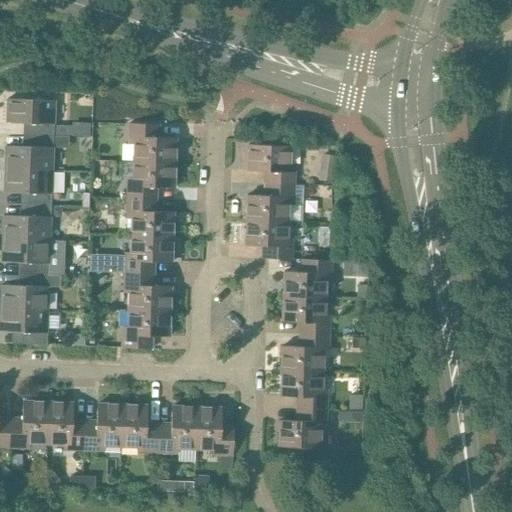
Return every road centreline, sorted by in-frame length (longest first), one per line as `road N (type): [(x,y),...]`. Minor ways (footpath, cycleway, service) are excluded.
road 1 (tertiary): [(473,511),(434,92)]
road 2 (tertiary): [(397,111),(472,511)]
road 3 (tertiary): [(37,0),(356,106),(397,111)]
road 4 (tertiary): [(400,72),(85,0)]
road 5 (residential): [(199,371),(0,368)]
road 6 (residential): [(246,373),(253,291),(238,270),(210,270)]
road 7 (residential): [(210,270),(215,139)]
